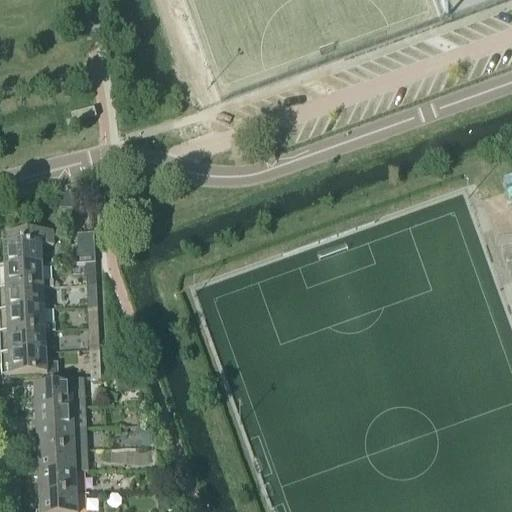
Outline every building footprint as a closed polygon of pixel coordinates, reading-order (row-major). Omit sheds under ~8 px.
[(94,111),(71,117),(71,118),(73,125),(74,126),(96,120),(94,111)] [(4,271),(42,269),(41,250),(53,249),(52,235),(6,237),(6,249),(3,249),(4,271)] [(84,267),(94,267),(93,244),(83,245),(84,267)] [(94,267),(84,267),(85,289),(95,289),(94,267)] [(42,269),(4,271),(0,270),(0,293),(43,291),(53,291),(52,283),(43,283),(42,269)] [(86,311),(96,310),(95,289),(85,289),(86,301),(86,311)] [(0,314),(44,313),(43,291),(0,293),(0,314)] [(88,332),(97,332),(96,310),(86,311),(88,332)] [(0,336),(45,334),(55,334),(54,326),(45,327),(44,313),(0,314),(0,336)] [(89,354),(98,354),(97,332),(88,332),(89,354)] [(0,357),(8,358),(46,356),(45,334),(0,336),(0,357)] [(98,354),(89,354),(90,376),(99,375),(98,354)] [(8,358),(0,357),(0,364),(1,380),(43,378),(43,384),(58,384),(58,369),(54,366),(47,367),(46,356),(8,358)] [(35,413),(85,410),(84,382),(71,383),(72,389),(34,391),(35,413)] [(0,414),(16,414),(15,404),(0,405),(0,414)] [(36,435),(86,432),(85,410),(35,413),(36,435)] [(16,414),(0,414),(0,419),(0,423),(16,422),(16,414)] [(86,432),(36,435),(37,456),(87,453),(86,432)] [(2,458),(17,457),(17,448),(1,449),(2,458)] [(38,478),(75,476),(88,475),(87,453),(37,456),(38,478)] [(17,457),(2,458),(2,466),(18,465),(17,457)] [(39,499),(76,497),(75,476),(38,478),(39,499)] [(4,501),(19,500),(19,491),(3,492),(4,501)] [(77,511),(76,497),(39,499),(39,511),(77,511)] [(19,500),(4,501),(4,509),(19,508),(19,500)]
